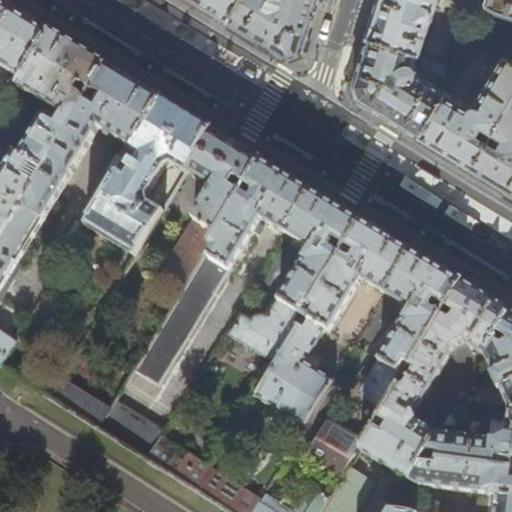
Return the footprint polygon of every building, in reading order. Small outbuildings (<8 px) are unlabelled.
[(30,17),(0,0),(0,79),(5,78),(9,71),(24,80),(53,32),(30,17)] [(241,0),(194,0),(195,1),(229,21),(241,0)] [(241,0),(229,21),(257,39),(287,57),(301,51),(310,22),(313,13),(317,0),(241,0)] [(380,0),(380,1),(368,39),(419,53),(421,54),(438,0),(380,0)] [(511,0),(489,0),(488,4),(498,10),(511,14),(511,0)] [(483,7),(495,14),(498,10),(488,4),(485,2),(483,7)] [(0,245),(37,184),(28,178),(34,166),(44,172),(88,100),(77,93),(82,86),(92,92),(109,65),(81,48),(53,32),(24,80),(19,88),(61,114),(56,122),(48,117),(43,118),(21,155),(17,152),(0,180),(0,245)] [(391,119),(420,138),(447,93),(449,89),(446,87),(444,91),(418,75),(419,74),(419,71),(419,68),(418,66),(417,65),(415,64),(419,53),(368,39),(360,64),(353,87),(359,100),(366,105),(384,116),(391,119)] [(479,40),(475,47),(485,54),(489,47),(479,40)] [(446,153),(472,169),(511,102),(511,61),(505,56),(476,104),(469,106),(447,93),(420,138),(446,153)] [(128,77),(109,65),(92,92),(88,100),(44,172),(37,184),(0,245),(0,364),(2,366),(16,343),(0,332),(0,302),(12,283),(8,280),(100,129),(126,145),(120,155),(122,156),(116,165),(122,169),(133,150),(164,99),(128,77)] [(188,172),(214,129),(182,110),(164,99),(133,150),(142,155),(127,181),(118,176),(87,226),(137,257),(164,212),(149,203),(149,194),(164,169),(172,165),(187,173),(188,172)] [(492,182),(511,193),(511,102),(472,169),(492,182)] [(211,245),(263,159),(231,140),(214,129),(188,172),(215,188),(161,277),(184,290),(206,254),(211,245)] [(287,235),(313,190),(284,172),(263,159),(211,245),(216,248),(211,256),(206,254),(184,290),(136,369),(161,384),(262,220),(287,235)] [(350,243),(363,220),(332,201),(313,190),(287,235),(311,250),(280,302),(280,301),(269,320),(264,317),(256,317),(253,322),(244,316),(232,336),(276,364),(305,317),(347,247),(337,240),(339,237),(350,243)] [(388,296),(413,251),(381,231),(363,220),(350,243),(360,249),(358,253),(347,247),(305,317),(325,330),(325,329),(331,332),(362,281),(388,296)] [(393,400),(463,281),(434,263),(413,251),(388,296),(411,310),(367,385),(393,400)] [(464,343),(486,355),(511,312),(511,310),(500,303),(483,293),(463,281),(393,400),(392,401),(373,432),(361,451),(410,481),(424,458),(438,434),(417,421),(415,414),(456,346),(458,347),(464,343)] [(500,389),(510,410),(511,409),(511,312),(486,355),(485,356),(493,373),(491,374),(498,390),(500,389)] [(325,330),(305,317),(276,364),(257,395),(308,426),(335,381),(313,368),(305,362),(310,353),(325,330)] [(38,388),(52,398),(60,383),(46,374),(38,388)] [(60,383),(52,398),(100,429),(112,409),(64,378),(60,383)] [(466,388),(457,403),(474,405),(466,388)] [(117,400),(112,409),(100,429),(149,460),(163,437),(166,431),(117,400)] [(424,458),(511,470),(511,409),(510,410),(507,437),(500,439),(499,441),(439,433),(438,434),(424,458)] [(361,451),(373,432),(335,410),(314,445),(352,468),(361,451)] [(213,469),(163,437),(149,460),(199,492),(213,469)] [(497,497),(495,511),(511,511),(511,470),(424,458),(410,481),(417,485),(490,494),(490,496),(497,497)] [(358,511),(376,483),(352,468),(338,491),(324,511),(358,511)] [(254,511),(262,500),(213,469),(199,492),(230,511),(254,511)] [(266,493),(262,500),(254,511),(324,511),(338,491),(318,479),(295,511),(266,493)] [(391,511),(392,511),(433,511),(435,500),(401,496),(391,511)]
